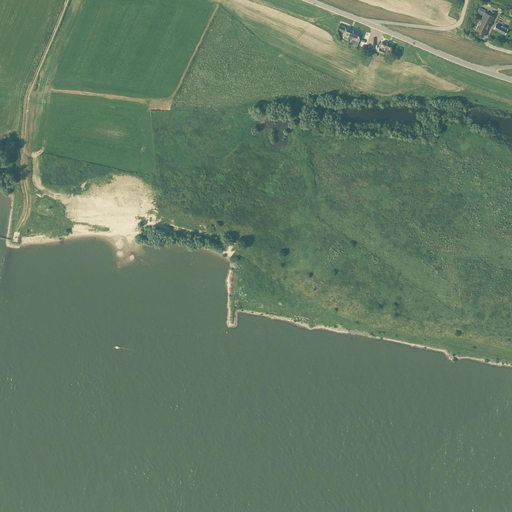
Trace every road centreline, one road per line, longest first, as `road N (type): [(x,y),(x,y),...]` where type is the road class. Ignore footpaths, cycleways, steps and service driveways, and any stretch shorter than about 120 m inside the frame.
road 1 (track): [(66,0),(26,99),(27,201),(13,240)]
road 2 (unclassified): [(307,0),(511,79)]
